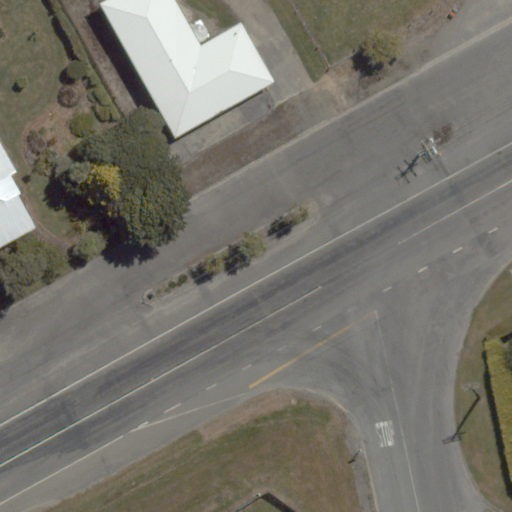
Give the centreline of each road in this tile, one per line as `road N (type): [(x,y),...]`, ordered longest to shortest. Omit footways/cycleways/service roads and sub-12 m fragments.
road 1 (secondary): [(0,466),(350,271)]
road 2 (tertiary): [(350,271),(372,315),(417,511)]
road 3 (secondary): [(350,271),(511,181)]
